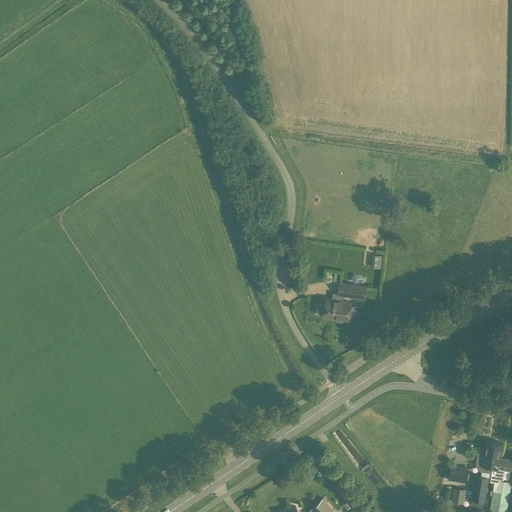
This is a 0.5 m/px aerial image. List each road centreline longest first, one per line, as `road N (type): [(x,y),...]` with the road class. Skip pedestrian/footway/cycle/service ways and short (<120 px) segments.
road 1 (unclassified): [(341,396),(279,291),(289,184),(213,66),(159,0)]
road 2 (secondary): [(174,511),(341,396)]
road 3 (secondary): [(401,357),(511,297)]
road 4 (unclassified): [(401,357),(440,391),(511,403)]
